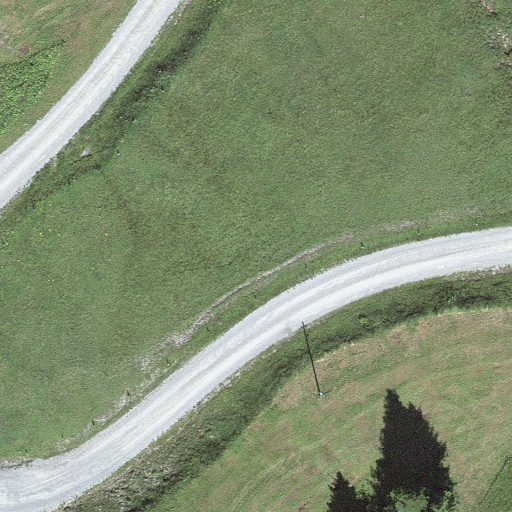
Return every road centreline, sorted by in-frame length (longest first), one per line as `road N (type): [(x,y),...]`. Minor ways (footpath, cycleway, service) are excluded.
road 1 (track): [(511,242),(334,285),(83,469),(0,501)]
road 2 (track): [(0,181),(110,73),(160,0)]
